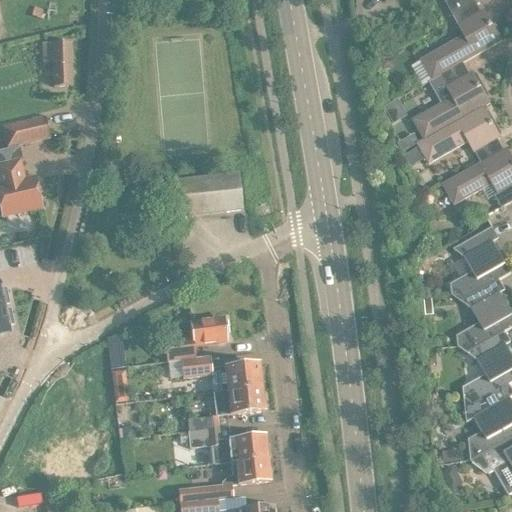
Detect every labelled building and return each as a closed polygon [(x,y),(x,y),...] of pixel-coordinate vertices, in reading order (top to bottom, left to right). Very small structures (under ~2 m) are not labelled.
[(432,80),(440,76),(439,75),(462,63),(500,41),(497,36),(500,34),(494,24),(492,26),(483,10),(480,12),(473,0),(443,0),(464,35),(420,60),(432,80)] [(52,62),(53,87),(71,86),(70,47),(75,47),(75,42),(42,43),(42,62),(52,62)] [(423,140),(481,107),(482,107),(488,104),(485,98),(488,97),(483,87),(480,88),(471,72),(468,74),(462,63),(439,75),(440,76),(452,97),(412,120),(423,140)] [(397,99),(389,103),(383,107),(392,124),(393,124),(407,116),(397,99)] [(468,141),(480,163),(480,164),(503,151),(503,150),(496,140),(499,138),(490,122),(493,120),(487,111),(484,112),(482,107),(481,107),(423,140),(416,144),(428,164),(468,141)] [(6,148),(49,138),(44,117),(1,127),(6,148)] [(402,152),(416,144),(417,143),(413,135),(397,144),(402,152)] [(503,151),(480,164),(480,163),(442,185),(453,205),(492,183),(497,193),(494,196),(501,208),(511,201),(511,154),(511,153),(508,154),(505,149),(503,150),(503,151)] [(0,210),(1,216),(40,207),(33,178),(20,181),(19,175),(21,175),(18,161),(0,165),(0,210)] [(178,217),(241,210),(238,174),(174,181),(178,217)] [(450,284),(451,296),(460,302),(497,280),(497,281),(510,273),(492,242),(496,240),(490,229),(453,250),(464,259),(472,272),(450,284)] [(503,291),(497,281),(497,280),(460,302),(470,309),(478,323),(456,336),(457,347),(466,353),(503,332),(503,333),(511,327),(511,315),(499,293),(503,291)] [(3,306),(0,306),(0,333),(9,331),(7,324),(13,323),(10,309),(4,310),(3,306)] [(191,339),(164,342),(167,363),(180,361),(191,359),(189,347),(226,343),(224,334),(227,333),(226,321),(223,322),(222,319),(189,323),(191,339)] [(472,405),(507,385),(508,386),(511,383),(511,356),(505,345),(509,343),(503,333),(503,332),(466,353),(477,361),(485,376),(462,388),(463,398),(472,405)] [(110,358),(121,357),(119,337),(108,339),(110,358)] [(180,361),(182,379),(210,375),(211,380),(212,393),(226,392),(262,388),(260,376),(258,374),(257,364),(210,369),(208,358),(191,359),(180,361)] [(125,400),(124,373),(113,373),(114,401),(125,400)] [(511,396),(511,393),(508,386),(507,385),(472,405),(463,398),(466,423),(473,419),(481,432),(468,440),(470,461),(511,437),(511,402),(509,398),(511,396)] [(227,429),(225,416),(262,412),(261,402),(263,400),(262,388),(226,392),(212,393),(214,416),(186,419),(188,431),(187,431),(187,433),(227,429)] [(227,429),(187,433),(189,450),(213,447),(215,465),(230,463),(267,459),(267,458),(269,457),(268,446),(265,446),(264,436),(246,438),(228,440),(227,429)] [(511,492),(511,437),(470,461),(487,474),(494,470),(508,494),(511,492)] [(271,473),(270,461),(267,461),(267,459),(230,463),(231,477),(227,477),(220,483),(221,488),(194,490),(195,502),(195,504),(231,500),(229,487),(269,483),(268,473),(271,473)] [(232,510),(231,500),(195,504),(195,502),(181,504),(181,511),(220,511),(221,511),(226,511),(232,510)]
